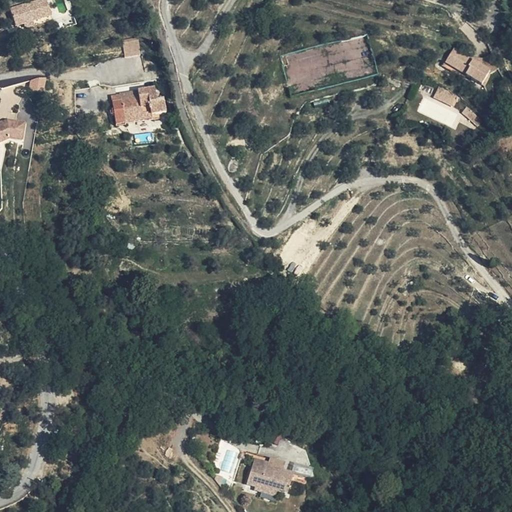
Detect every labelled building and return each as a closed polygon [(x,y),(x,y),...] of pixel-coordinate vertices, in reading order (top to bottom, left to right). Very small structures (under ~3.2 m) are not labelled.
[(0,14),(3,22),(11,19),(23,15),(29,12),(29,5),(27,0),(10,0),(0,4),(0,14)] [(34,0),(27,0),(29,5),(29,12),(38,9),(34,0)] [(23,15),(11,19),(14,25),(25,21),(23,15)] [(120,54),(119,39),(102,38),(103,55),(120,54)] [(122,40),(124,57),(140,55),(138,38),(122,40)] [(488,47),(484,51),(478,59),(463,50),(451,42),(447,49),(453,53),(449,59),(482,77),(489,64),(496,60),(488,47)] [(478,59),(484,51),(475,52),(465,47),(463,50),(478,59)] [(443,56),(449,59),(453,53),(447,49),(443,56)] [(45,78),(30,78),(30,90),(45,89),(45,78)] [(454,101),(458,94),(442,81),(436,90),(454,101)] [(125,103),(125,92),(80,93),(80,122),(125,123),(125,117),(131,118),(132,104),(125,103)] [(479,120),(483,114),(468,102),(464,107),(479,120)] [(428,104),(427,108),(419,105),(418,110),(427,113),(425,117),(451,125),(452,120),(454,120),(457,112),(428,104)] [(0,116),(0,135),(4,134),(16,136),(19,119),(1,116),(0,116)] [(285,477),(266,473),(262,472),(263,467),(247,464),(241,489),(250,491),(260,494),(260,491),(274,494),(281,495),(285,477)] [(272,501),(274,494),(260,491),(260,494),(250,491),(248,497),(272,501)]
